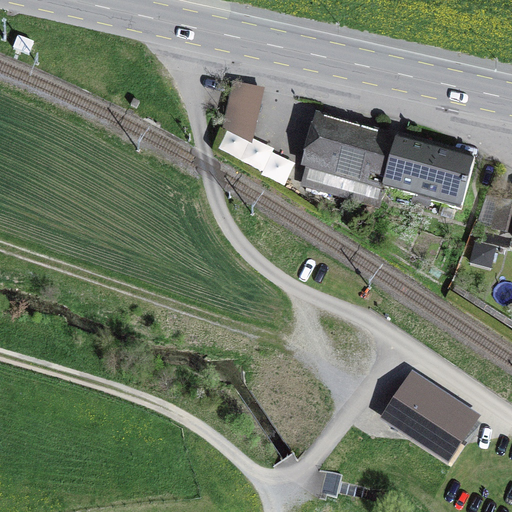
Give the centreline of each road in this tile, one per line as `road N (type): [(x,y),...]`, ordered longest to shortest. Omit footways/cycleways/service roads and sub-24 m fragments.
road 1 (track): [(0,353),(126,391),(184,418),(218,438),(271,490),(317,451),(400,346)]
road 2 (primary): [(73,0),(511,98)]
road 3 (track): [(181,21),(215,210),(237,244),(274,275),(400,346)]
road 4 (track): [(400,346),(511,419)]
